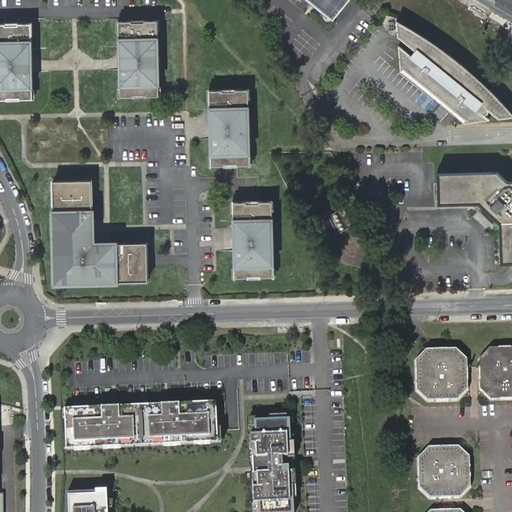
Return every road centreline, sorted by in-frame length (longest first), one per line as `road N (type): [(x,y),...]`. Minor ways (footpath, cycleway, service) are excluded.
road 1 (residential): [(36,316),(511,304)]
road 2 (residential): [(37,511),(26,339)]
